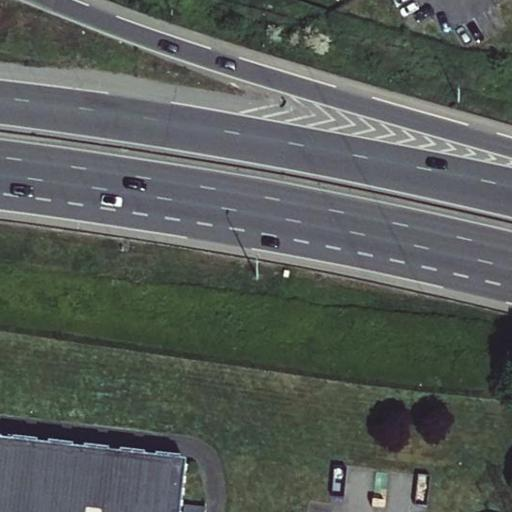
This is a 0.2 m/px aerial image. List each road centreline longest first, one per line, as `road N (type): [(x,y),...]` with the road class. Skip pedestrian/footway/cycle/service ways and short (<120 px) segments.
road 1 (motorway): [(0,168),(247,204),(511,259)]
road 2 (motorway): [(511,191),(220,133),(0,103)]
road 3 (motorway): [(511,147),(231,65),(53,0)]
road 4 (unknown): [(0,423),(206,442),(220,455),(224,511)]
